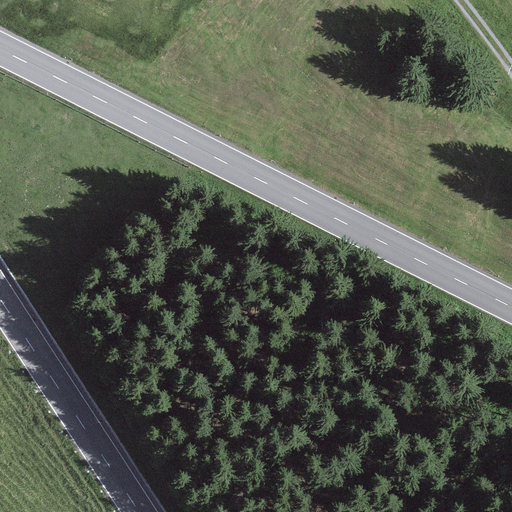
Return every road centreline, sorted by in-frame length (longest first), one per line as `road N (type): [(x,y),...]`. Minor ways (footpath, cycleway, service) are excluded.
road 1 (secondary): [(0,49),(511,307)]
road 2 (secondary): [(138,511),(0,301)]
